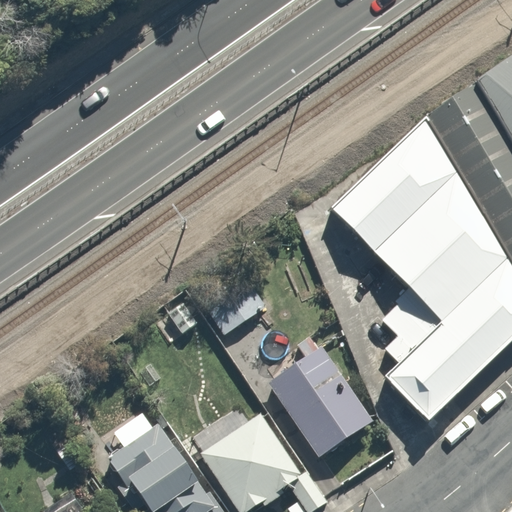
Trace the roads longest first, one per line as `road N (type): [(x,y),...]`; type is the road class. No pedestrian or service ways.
road 1 (trunk): [(360,0),(0,250)]
road 2 (trunk): [(0,178),(250,0)]
